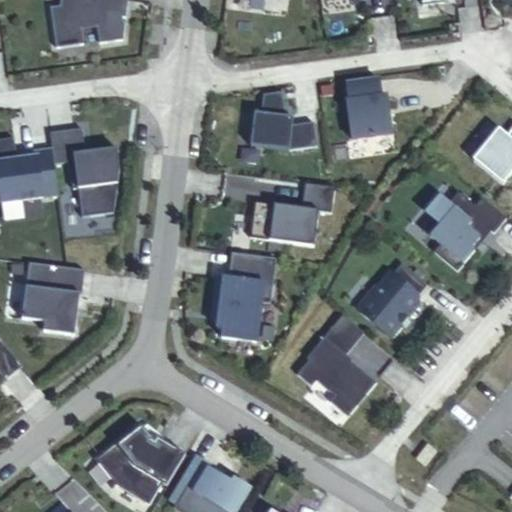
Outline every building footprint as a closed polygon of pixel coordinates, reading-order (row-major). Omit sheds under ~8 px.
[(51,8),(57,49),(78,46),(76,31),(95,28),(97,44),(119,41),(122,23),(120,23),(122,19),(126,19),(128,0),(61,0),(60,7),(51,8)] [(350,102),(355,140),(399,134),(394,96),(389,97),(387,80),(351,85),(353,102),(350,102)] [(254,113),(249,146),(288,151),(317,147),(313,122),(292,125),(285,123),(285,115),(282,92),(263,95),(260,114),(254,113)] [(511,127),(505,122),(480,153),(509,178),(511,174),(511,127)] [(79,190),(83,219),(115,214),(121,170),(118,150),(94,153),(94,157),(86,158),(86,154),(82,129),(50,134),(52,151),(54,165),(70,163),(74,191),(79,190)] [(0,156),(0,189),(2,204),(58,196),(54,165),(52,151),(16,156),(16,154),(0,156)] [(253,202),(248,238),(317,248),(321,213),(334,215),(337,189),(303,184),(300,209),(253,202)] [(433,234),(427,241),(450,262),(468,241),(465,239),(473,229),(466,223),(475,213),(484,222),(494,210),(482,200),(475,207),(458,193),(448,205),(439,197),(428,209),(433,214),(423,226),(433,234)] [(201,274),(198,294),(205,295),(202,317),(201,325),(206,326),(205,335),(257,342),(262,304),(271,305),(277,260),(233,255),(230,277),(201,274)] [(29,264),(23,312),(46,315),(44,328),(75,333),(78,311),(76,310),(78,295),(82,296),(85,271),(29,264)] [(358,308),(358,312),(391,339),(419,305),(418,297),(428,287),(402,265),(393,276),(390,274),(379,288),(376,288),(358,308)] [(198,294),(195,316),(202,317),(205,295),(198,294)] [(314,363),(302,378),(316,390),(321,384),(339,399),(334,405),(353,420),(381,385),(356,365),(357,363),(351,358),(368,337),(346,319),(311,361),(314,363)] [(0,375),(5,381),(22,368),(0,339),(0,375)] [(149,440),(150,438),(141,428),(134,433),(132,432),(95,461),(116,486),(149,506),(162,485),(166,487),(185,456),(157,439),(154,443),(149,440)] [(427,446),(417,459),(425,466),(436,453),(427,446)] [(210,464),(196,456),(167,504),(180,511),(236,511),(251,489),(233,478),(231,482),(208,468),(210,464)]
